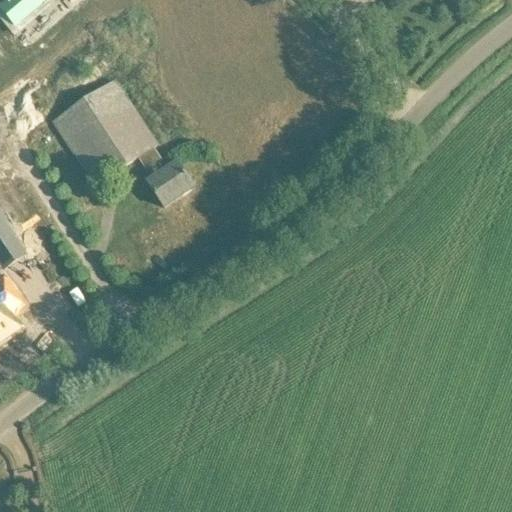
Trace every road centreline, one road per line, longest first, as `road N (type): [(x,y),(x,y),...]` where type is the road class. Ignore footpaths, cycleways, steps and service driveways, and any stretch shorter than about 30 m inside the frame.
road 1 (unclassified): [(0,425),(336,198),(418,114)]
road 2 (unclassified): [(418,114),(321,0)]
road 3 (unclassified): [(418,114),(511,26)]
